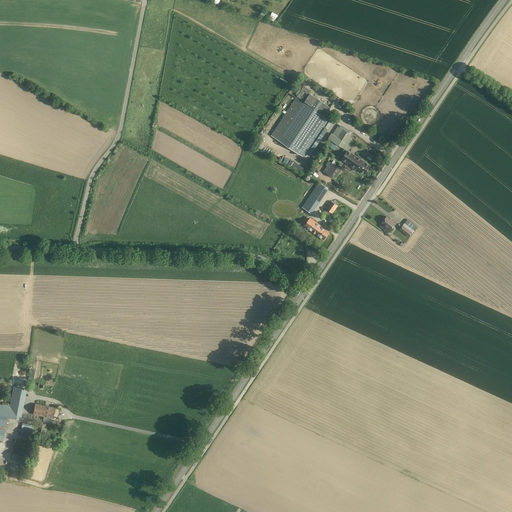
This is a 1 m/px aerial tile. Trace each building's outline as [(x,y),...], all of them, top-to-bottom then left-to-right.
[(299,76),(306,81),(309,78),(302,73),(299,76)] [(298,95),(274,131),(307,153),(331,118),(325,115),(330,107),(309,94),(308,93),(310,90),(304,86),(298,95)] [(331,140),(328,145),(335,150),(336,147),(338,145),(344,149),(348,151),(348,150),(354,141),(351,140),(352,138),(349,136),(351,134),(338,126),(333,134),(332,133),(328,139),(331,140)] [(370,166),(348,151),(344,149),(339,157),(342,159),(365,174),(370,166)] [(314,166),(316,168),(325,154),(323,152),(314,166)] [(301,173),(304,168),(290,160),(287,165),(301,173)] [(330,162),(324,171),(333,178),(339,168),(330,162)] [(311,214),(328,189),(328,188),(319,182),(302,207),(311,214)] [(326,208),(333,213),(338,206),(331,201),(330,202),(327,200),(324,206),(326,207),(326,208)] [(390,231),(396,223),(386,216),(385,218),(384,218),(383,220),(383,221),(381,223),(386,226),(385,227),(390,231)] [(310,218),(304,226),(324,240),(329,232),(310,218)] [(403,225),(400,230),(409,237),(412,233),(403,225)] [(13,386),(12,392),(10,404),(2,403),(2,404),(0,404),(0,425),(6,427),(8,417),(19,420),(19,416),(21,416),(27,389),(13,386)] [(43,416),(45,406),(35,404),(33,414),(43,416)] [(43,416),(53,418),(55,408),(45,406),(43,416)] [(32,437),(34,425),(22,423),(20,435),(32,437)]
